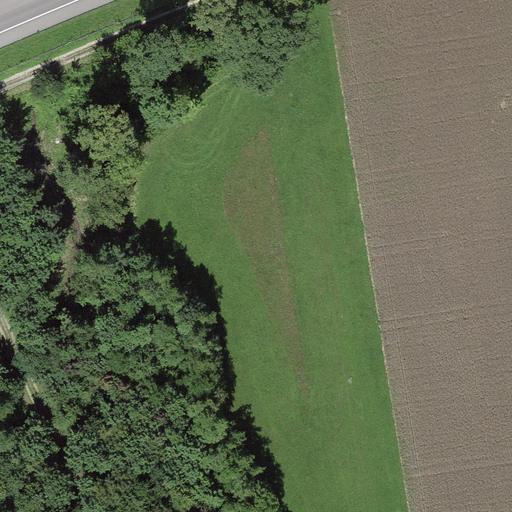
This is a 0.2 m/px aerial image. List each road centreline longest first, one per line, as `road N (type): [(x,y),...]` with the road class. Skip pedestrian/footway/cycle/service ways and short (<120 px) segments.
road 1 (track): [(0,87),(218,0)]
road 2 (track): [(85,511),(0,320)]
